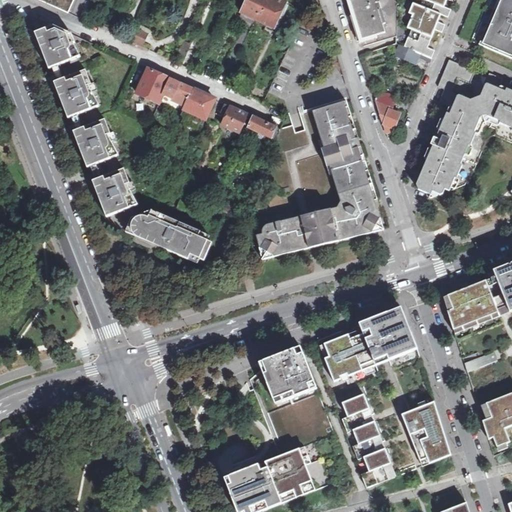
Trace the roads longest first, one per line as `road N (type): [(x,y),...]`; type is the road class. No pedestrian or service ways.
road 1 (secondary): [(119,359),(0,43)]
road 2 (residential): [(418,275),(490,511)]
road 3 (secondary): [(308,309),(119,359)]
road 4 (secondary): [(129,383),(308,309)]
road 5 (residential): [(464,0),(389,175)]
road 6 (residential): [(389,175),(363,99),(352,92),(325,0)]
road 7 (secondary): [(186,511),(129,383)]
road 8 (secondary): [(129,383),(128,415),(166,511)]
road 9 (secondary): [(0,410),(129,383)]
road 10 (secondary): [(119,359),(19,387),(0,402)]
